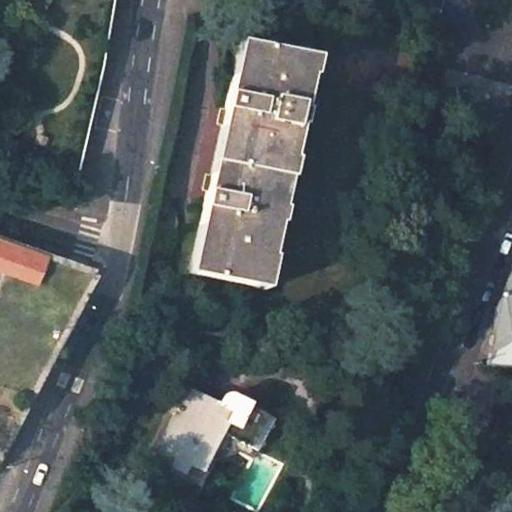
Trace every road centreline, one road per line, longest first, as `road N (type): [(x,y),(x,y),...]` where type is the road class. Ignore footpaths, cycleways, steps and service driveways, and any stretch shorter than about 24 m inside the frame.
road 1 (secondary): [(511,164),(411,425),(368,511)]
road 2 (unclassified): [(17,511),(119,251)]
road 3 (unclassified): [(119,251),(151,0)]
road 4 (unknown): [(175,243),(223,0)]
road 5 (unknown): [(442,346),(498,399),(499,459),(511,476)]
road 6 (unclassified): [(119,251),(0,210)]
